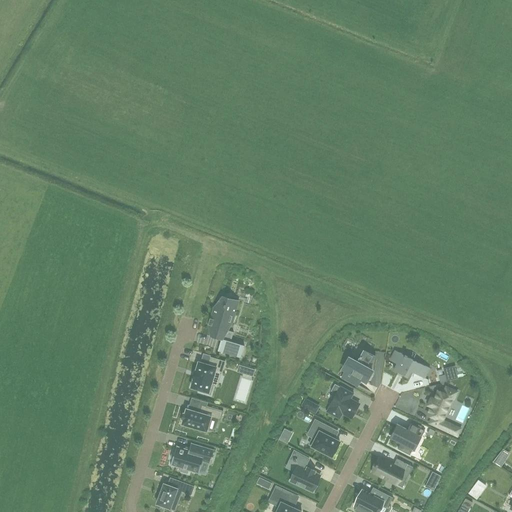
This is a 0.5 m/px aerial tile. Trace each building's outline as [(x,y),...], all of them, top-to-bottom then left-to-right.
[(233,332),(224,329),(226,322),(231,323),(231,322),(234,322),(235,316),(233,316),(237,301),(234,300),(234,299),(223,295),(219,308),(216,307),(216,306),(215,306),(209,326),(213,327),(211,336),(226,341),(223,351),(218,350),(218,351),(241,358),(241,357),(240,357),(243,346),(244,346),(244,345),(231,341),(233,332)] [(358,362),(351,358),(349,357),(343,368),(345,369),(341,376),(357,385),(357,384),(361,378),(364,380),(366,381),(367,380),(371,372),(371,373),(372,373),(375,353),(374,353),(374,356),(364,350),(361,355),(360,355),(359,357),(360,357),(358,362)] [(430,368),(399,352),(394,362),(396,363),(393,370),(407,377),(411,371),(425,378),(430,368)] [(194,379),(191,387),(200,390),(200,392),(210,395),(213,385),(211,384),(215,371),(222,373),(225,362),(210,357),(207,365),(199,362),(196,370),(195,370),(193,378),(194,379)] [(340,419),(343,413),(350,416),(352,412),(354,413),(359,404),(350,399),(353,393),(340,386),(340,387),(335,384),(331,391),(336,394),(326,412),(340,419)] [(432,416),(430,423),(444,429),(447,422),(444,421),(455,399),(454,398),(457,392),(446,387),(443,393),(438,390),(434,399),(431,397),(428,404),(431,405),(427,414),(432,416)] [(221,419),(223,411),(201,405),(199,412),(186,408),(185,413),(184,413),(182,419),(183,419),(182,424),(207,431),(211,417),(221,419)] [(332,456),(340,441),(329,436),(333,428),(315,419),(311,428),(316,430),(309,444),(332,456)] [(398,424),(391,439),(400,443),(397,449),(410,455),(419,436),(421,437),(424,430),(420,428),(421,426),(412,421),(408,429),(398,424)] [(198,474),(199,474),(202,462),(210,464),(214,449),(213,449),(213,450),(191,444),(192,443),(191,443),(189,450),(177,446),(176,445),(174,452),(172,451),(170,458),(172,459),(170,465),(171,466),(171,465),(181,468),(180,471),(188,474),(189,470),(198,473),(198,474)] [(320,476),(314,472),(315,470),(307,467),(307,469),(304,468),(305,465),(306,465),(309,458),(295,451),(292,458),(299,462),(290,481),(313,491),(320,476)] [(408,476),(413,467),(396,459),(393,465),(380,458),(377,463),(375,466),(376,466),(373,472),(396,484),(401,473),(408,476)] [(191,494),(194,486),(176,480),(173,487),(164,484),(157,503),(175,510),(182,491),(191,494)] [(392,496),(372,486),(369,493),(362,489),(354,504),(356,505),(354,509),(359,511),(364,511),(366,510),(369,511),(376,511),(381,502),(388,505),(392,496)] [(275,488),(270,499),(279,503),(274,511),(301,511),(286,504),(290,495),(275,488)] [(480,493),(472,488),(468,493),(476,499),(480,493)] [(469,508),(472,502),(465,498),(462,504),(469,508)]
